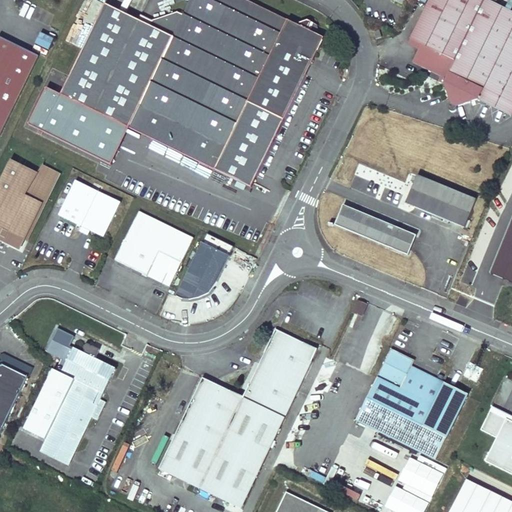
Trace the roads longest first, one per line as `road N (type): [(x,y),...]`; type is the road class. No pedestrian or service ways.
road 1 (unknown): [(53,118),(255,204),(273,190),(326,83),(360,84),(511,134)]
road 2 (residential): [(297,252),(247,315),(211,340),(164,338),(53,286),(23,292),(0,313)]
road 3 (residential): [(328,0),(356,29),(363,71),(306,200),(297,252)]
road 4 (residential): [(297,252),(511,344)]
road 5 (unknown): [(211,340),(151,477),(216,511)]
road 6 (unknown): [(390,292),(342,414),(347,434),(382,471)]
road 7 (unknown): [(317,177),(463,242)]
road 8 (unknown): [(147,330),(86,477)]
